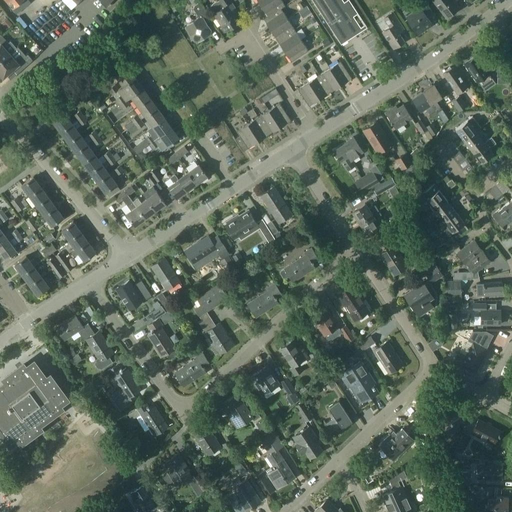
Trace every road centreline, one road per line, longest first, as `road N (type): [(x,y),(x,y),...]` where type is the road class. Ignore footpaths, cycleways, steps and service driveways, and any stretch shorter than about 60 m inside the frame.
road 1 (residential): [(87,282),(172,400),(190,404),(355,248)]
road 2 (residential): [(312,135),(509,0)]
road 3 (residential): [(126,257),(0,112)]
road 4 (residential): [(312,135),(245,31),(222,46)]
road 5 (unclassified): [(429,365),(355,248)]
road 6 (unclassified): [(342,459),(429,365)]
road 7 (residential): [(126,257),(233,188)]
